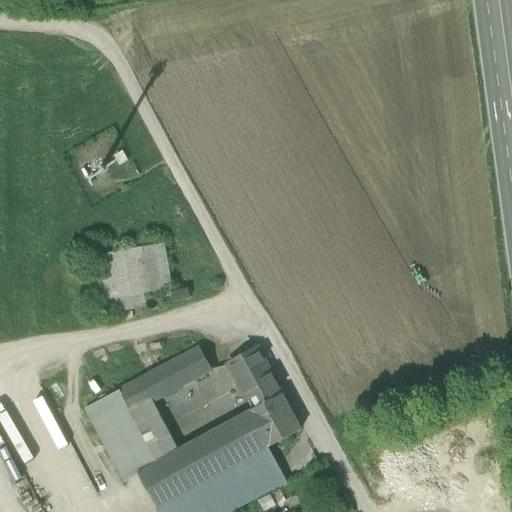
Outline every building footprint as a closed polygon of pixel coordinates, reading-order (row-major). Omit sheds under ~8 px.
[(147,304),(147,305),(145,296),(170,291),(162,245),(89,259),(100,318),(147,309),(150,311),(154,312),(158,309),(159,305),(157,301),(153,300),(148,301),(147,304)] [(120,392),(131,414),(153,403),(211,371),(199,349),(120,392)] [(248,401),(253,411),(281,396),(282,395),(257,350),(228,366),(247,402),(248,401)] [(137,475),(157,464),(131,414),(120,392),(86,410),(125,483),(139,476),(137,475)] [(301,431),(281,396),(253,411),(247,415),(266,450),(268,449),(301,431)] [(178,452),(153,403),(131,414),(157,464),(178,452)] [(242,417),(178,452),(157,464),(137,475),(139,476),(156,510),(266,450),(247,415),(242,417)] [(268,449),(266,450),(156,510),(157,511),(232,511),(286,483),(268,449)]
